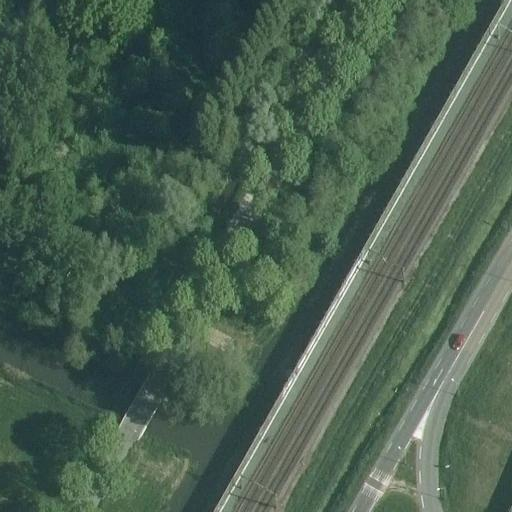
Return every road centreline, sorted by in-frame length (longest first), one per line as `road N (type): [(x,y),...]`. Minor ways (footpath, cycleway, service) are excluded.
road 1 (unclassified): [(84,511),(374,0)]
road 2 (tertiary): [(458,355),(360,511)]
road 3 (tertiary): [(430,511),(428,436),(458,355)]
